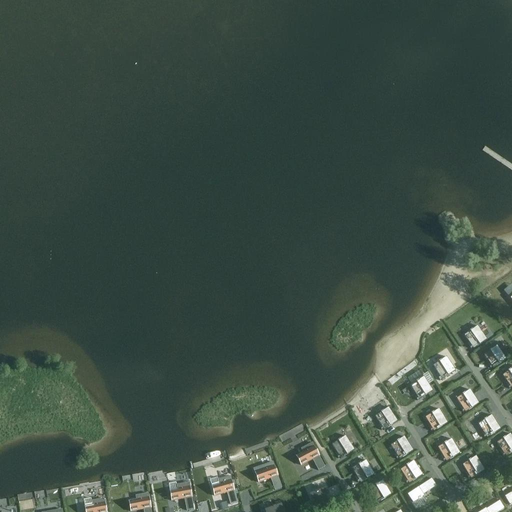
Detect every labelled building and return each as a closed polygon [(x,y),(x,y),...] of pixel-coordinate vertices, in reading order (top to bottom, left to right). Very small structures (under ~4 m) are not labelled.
[(472,329),(469,331),(470,331),(464,335),(473,349),(487,340),(477,326),(473,329),(472,329)] [(492,370),(506,361),(497,347),(492,350),(492,349),(489,351),(489,352),(483,356),(492,370)] [(446,357),(442,360),(441,359),(438,361),(439,362),(432,366),(442,380),(455,371),(446,357)] [(508,371),(502,375),(511,389),(511,388),(511,368),(511,369),(508,371)] [(419,400),(433,391),(424,377),(419,380),(419,379),(416,381),(416,382),(410,386),(419,400)] [(461,395),(462,396),(456,400),(465,414),(479,405),(469,391),(465,394),(464,393),(461,395)] [(380,412),(381,413),(374,417),(384,431),(397,422),(388,408),(384,411),(383,410),(380,412)] [(431,414),(425,418),(433,433),(447,424),(439,410),(434,413),(434,412),(431,414)] [(484,420),(478,424),(487,438),(500,429),(492,416),(487,418),(484,420)] [(503,439),(497,443),(506,457),(511,452),(511,436),(510,434),(506,437),(505,436),(502,438),(503,439)] [(341,439),(340,438),(337,440),(338,441),(331,445),(340,459),(354,450),(345,436),(341,439)] [(404,437),(400,440),(399,439),(396,441),(396,442),(390,446),(399,460),(413,451),(404,437)] [(444,444),(437,448),(446,462),(460,454),(451,439),(447,442),(446,441),(443,443),(444,444)] [(312,444),(301,449),(304,454),(297,458),(301,466),(312,460),(318,471),(324,467),(312,444)] [(468,461),(462,465),(471,479),(485,471),(476,457),(471,459),(468,461)] [(358,464),(358,465),(352,469),(360,483),(374,475),(366,460),(361,463),(358,464)] [(406,466),(400,470),(409,484),(423,475),(414,461),(409,464),(409,463),(406,465),(406,466)] [(255,475),(258,483),(270,479),(274,491),(281,488),(273,463),(261,467),(263,472),(255,475)] [(230,477),(218,480),(220,486),(212,488),(214,496),(226,493),(230,505),(237,503),(230,477)] [(432,479),(408,495),(413,503),(418,499),(419,500),(422,498),(421,497),(423,496),(422,495),(436,486),(432,479)] [(375,485),(369,489),(377,504),(391,495),(383,481),(378,484),(378,483),(375,485)] [(172,501),(184,499),(186,511),(194,510),(189,483),(177,486),(178,491),(170,493),(172,501)] [(310,495),(316,511),(332,505),(326,489),(310,495)] [(151,511),(148,494),(136,496),(137,502),(129,503),(131,511),(143,510),(143,511),(151,511)] [(92,501),(93,507),(85,508),(85,511),(106,511),(104,499),(92,501)] [(480,511),(499,511),(504,509),(499,501),(486,509),(481,511),(480,511)]
